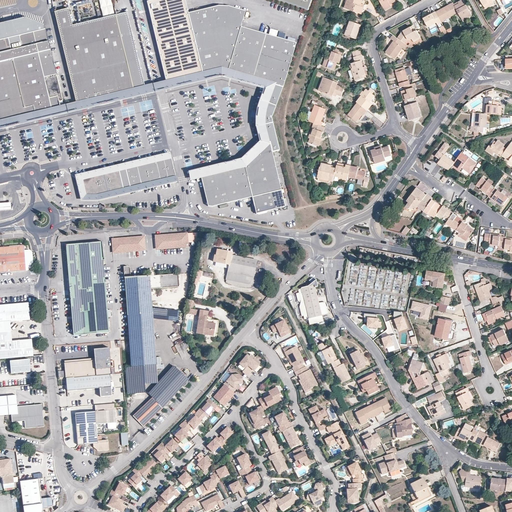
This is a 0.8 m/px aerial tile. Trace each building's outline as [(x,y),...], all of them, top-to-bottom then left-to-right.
[(222,70),(274,85),(266,102),(265,110),(263,117),(263,125),(268,144),(245,165),(201,176),(201,177),(208,206),(212,207),(252,197),(256,214),(286,206),(282,193),(281,190),(272,152),(279,150),(272,118),(282,87),(283,87),(298,43),(240,26),(245,10),(228,5),(217,5),(188,12),(184,0),(151,0),(148,1),(167,83),(222,70)] [(281,0),(308,9),(311,0),(281,0)] [(359,0),(346,0),(344,7),(361,14),(363,7),(357,5),(359,0)] [(378,0),(383,8),(390,4),(389,2),(392,0),(378,0)] [(453,14),(453,15),(458,12),(461,19),(470,14),(462,0),(461,0),(458,2),(459,4),(455,6),(454,4),(453,3),(448,5),(453,14)] [(448,5),(436,12),(441,21),(453,14),(448,5)] [(69,9),(55,12),(77,104),(94,100),(95,102),(118,97),(117,95),(146,88),(143,77),(132,80),(116,16),(73,26),(69,9)] [(436,12),(435,12),(423,18),(428,27),(436,23),(438,25),(441,23),(441,21),(436,12)] [(128,13),(116,16),(132,80),(143,77),(128,13)] [(45,26),(26,18),(0,24),(0,124),(20,120),(19,117),(44,112),(61,108),(59,102),(63,101),(45,26)] [(357,32),(358,32),(361,25),(350,21),(345,35),(354,38),(357,32)] [(402,31),(397,38),(404,43),(407,40),(408,39),(409,41),(412,39),(413,41),(420,37),(416,30),(415,31),(412,26),(402,31)] [(406,50),(409,46),(404,43),(397,38),(393,35),(391,38),(394,41),(386,52),(394,58),(403,47),(406,50)] [(334,52),(332,52),(329,60),(328,59),(326,58),(323,66),(334,70),(335,66),(334,66),(335,62),(337,62),(338,63),(340,59),(338,59),(339,55),(341,55),(343,51),(336,49),(334,52)] [(363,60),(361,55),(354,57),(355,62),(351,64),(352,68),(351,69),(355,81),(363,78),(362,75),(365,74),(361,61),(363,60)] [(266,102),(274,85),(222,70),(167,83),(160,85),(155,86),(156,90),(161,89),(222,75),(267,88),(261,101),(260,108),(259,116),(259,123),(263,142),(242,161),(189,174),(191,179),(201,177),(201,176),(245,165),(268,144),(263,125),(263,117),(265,110),(266,102)] [(397,79),(400,87),(404,86),(409,84),(409,82),(405,70),(397,72),(399,79),(397,79)] [(328,80),(329,78),(323,76),(319,90),(333,95),(336,96),(336,94),(341,96),(344,87),(337,84),(337,82),(333,80),(332,82),(328,80)] [(406,100),(416,97),(412,84),(409,84),(404,86),(404,90),(401,91),(402,95),(404,94),(406,100)] [(0,126),(45,116),(74,109),(156,90),(155,86),(146,88),(117,95),(118,97),(95,102),(94,100),(77,104),(73,105),(61,108),(44,112),(19,117),(20,120),(0,124),(0,126)] [(359,98),(356,102),(357,103),(365,109),(367,111),(373,104),(368,100),(369,99),(371,100),(375,96),(373,94),(369,91),(366,89),(364,92),(363,91),(358,97),(359,98)] [(419,102),(417,96),(416,97),(406,100),(404,100),(406,106),(405,106),(409,121),(411,120),(414,122),(418,121),(419,117),(421,117),(417,102),(419,102)] [(498,102),(491,101),(491,105),(486,105),(485,109),(488,109),(487,114),(497,115),(498,106),(498,102)] [(365,109),(357,103),(348,115),(356,122),(361,115),(365,109)] [(310,120),(309,121),(314,123),(321,126),(323,122),(321,122),(326,109),(315,105),(312,112),(310,120)] [(485,114),(475,113),(474,127),(471,126),(471,131),(474,132),(479,132),(483,132),(484,128),(486,128),(487,114),(485,114)] [(321,138),(325,127),(321,126),(314,123),(312,128),(314,129),(310,138),(309,142),(318,146),(321,138)] [(494,152),(501,157),(502,155),(506,149),(503,147),(504,145),(498,140),(496,142),(495,144),(493,143),(491,147),(489,145),(486,150),(492,155),(494,152)] [(440,160),(444,155),(450,146),(445,142),(435,156),(440,160)] [(511,143),(506,149),(502,155),(506,158),(511,162),(511,143)] [(378,149),(377,147),(370,149),(375,163),(386,160),(384,156),(384,154),(388,152),(386,147),(382,148),(378,149)] [(477,164),(462,152),(454,162),(452,166),(459,171),(462,167),(470,173),(477,164)] [(126,169),(171,158),(171,155),(78,177),(83,199),(97,199),(177,179),(176,176),(130,187),(124,189),(123,189),(117,191),(86,198),(82,180),(104,174),(119,171),(126,169)] [(443,165),(449,170),(452,166),(454,162),(444,155),(440,160),(438,163),(442,166),(443,165)] [(176,176),(171,158),(126,169),(127,173),(129,181),(130,187),(176,176)] [(334,176),(337,166),(322,163),(321,167),(320,166),(318,178),(319,178),(333,181),(334,176)] [(346,167),(337,165),(337,166),(334,176),(348,179),(348,177),(351,166),(346,164),(346,167)] [(359,167),(351,165),(351,166),(348,177),(364,181),(363,186),(367,186),(369,178),(365,177),(366,172),(358,170),(359,167)] [(119,171),(104,174),(108,193),(117,191),(123,189),(124,189),(122,182),(129,181),(127,173),(120,174),(119,171)] [(104,174),(82,180),(86,198),(108,193),(104,174)] [(485,193),(489,196),(493,189),(490,187),(492,185),(491,184),(493,182),(489,179),(487,181),(482,178),(477,185),(480,188),(486,192),(485,193)] [(421,208),(430,196),(427,194),(426,194),(417,188),(407,200),(409,202),(403,209),(401,209),(396,215),(412,218),(417,211),(412,211),(412,209),(416,209),(418,206),(421,208)] [(489,196),(488,197),(491,199),(492,198),(498,202),(503,205),(508,198),(494,188),(493,189),(489,196)] [(428,204),(433,198),(430,196),(421,208),(424,211),(429,204),(428,204)] [(436,202),(432,200),(429,204),(424,211),(430,216),(431,215),(435,217),(438,213),(441,209),(435,204),(436,202)] [(453,213),(443,206),(442,207),(441,209),(438,213),(448,221),(453,213)] [(463,220),(453,213),(448,221),(446,223),(456,231),(457,230),(462,222),(463,220)] [(470,214),(465,220),(471,224),(475,218),(470,214)] [(474,230),(462,222),(457,230),(460,232),(458,235),(466,241),(474,230)] [(426,230),(421,235),(425,238),(427,238),(430,233),(426,230)] [(188,233),(159,235),(159,237),(158,239),(155,239),(156,248),(188,246),(188,233)] [(506,238),(506,237),(501,237),(494,236),(494,234),(490,234),(489,241),(489,242),(493,242),(493,245),(505,246),(506,238)] [(144,237),(112,239),(113,251),(145,249),(144,237)] [(102,242),(66,245),(73,336),(109,333),(102,242)] [(25,265),(24,251),(23,246),(0,247),(0,272),(25,271),(25,265)] [(232,253),(216,249),(215,255),(214,255),(213,261),(228,264),(225,280),(251,285),(256,261),(232,256),(232,253)] [(29,250),(24,251),(25,265),(30,265),(33,262),(32,253),(29,250)] [(131,277),(130,271),(130,269),(130,268),(129,267),(128,266),(127,266),(124,266),(124,278),(125,278),(127,315),(140,314),(140,308),(139,290),(151,289),(150,276),(131,277)] [(152,271),(149,271),(150,276),(151,289),(179,287),(178,274),(155,275),(155,273),(152,271)] [(425,280),(431,281),(432,281),(434,282),(433,287),(443,288),(445,274),(427,271),(425,280)] [(323,321),(321,315),(327,314),(324,302),(318,303),(314,287),(317,286),(316,280),(308,286),(302,288),(308,314),(303,315),(304,319),(308,318),(309,324),(323,321)] [(485,281),(482,282),(474,285),(480,302),(487,299),(491,298),(489,290),(492,289),(490,283),(486,284),(485,281)] [(308,314),(302,288),(298,289),(299,291),(297,292),(298,299),(301,298),(300,306),(302,316),(303,315),(308,314)] [(140,308),(152,307),(151,289),(139,290),(140,308)] [(447,305),(448,305),(450,298),(441,296),(440,304),(441,304),(447,305)] [(490,305),(497,302),(494,296),(491,298),(487,299),(490,305)] [(194,300),(187,299),(185,311),(184,313),(192,314),(193,309),(194,300)] [(431,305),(413,301),(411,308),(421,311),(420,317),(428,318),(431,305)] [(0,359),(32,356),(31,352),(33,352),(32,339),(12,341),(5,342),(5,337),(7,337),(10,331),(6,327),(4,327),(3,322),(9,322),(30,320),(28,303),(0,305),(0,359)] [(501,306),(485,313),(488,320),(487,321),(489,325),(495,321),(495,320),(497,319),(505,315),(501,306)] [(206,322),(207,317),(205,317),(206,311),(200,310),(199,315),(196,334),(203,335),(204,334),(213,335),(215,323),(206,322)] [(127,315),(131,366),(143,365),(155,364),(153,319),(152,313),(140,314),(127,315)] [(408,328),(403,316),(394,319),(398,331),(408,328)] [(379,321),(379,318),(368,317),(367,327),(378,328),(379,321)] [(445,322),(445,320),(439,319),(435,337),(447,339),(451,323),(445,322)] [(271,327),(274,333),(279,331),(280,330),(282,333),(280,334),(282,338),(291,333),(284,320),(271,327)] [(490,336),(490,337),(493,342),(495,346),(499,344),(508,339),(509,341),(511,339),(509,332),(505,334),(503,329),(490,336)] [(399,348),(394,334),(381,338),(385,348),(394,346),(395,349),(399,348)] [(190,357),(185,349),(188,347),(184,340),(174,346),(183,361),(190,357)] [(328,364),(331,363),(337,360),(330,347),(327,348),(326,345),(324,346),(322,343),(318,345),(328,364)] [(293,368),(295,372),(305,367),(303,363),(305,362),(297,346),(293,348),(285,352),(288,358),(289,357),(293,365),(294,367),(293,368)] [(66,379),(110,375),(115,374),(114,361),(110,361),(109,349),(94,350),(95,361),(65,363),(66,379)] [(365,361),(360,353),(358,349),(354,352),(353,350),(348,352),(357,369),(364,365),(363,362),(365,361)] [(506,364),(509,363),(508,361),(511,359),(511,350),(504,354),(505,356),(502,358),(506,364)] [(470,351),(461,353),(463,357),(459,358),(464,373),(473,370),(469,356),(471,355),(470,351)] [(243,373),(248,377),(254,371),(255,372),(261,364),(255,358),(251,355),(248,359),(246,357),(240,365),(246,370),(243,372),(243,373)] [(435,375),(438,381),(443,379),(442,376),(449,373),(447,369),(450,367),(444,355),(434,359),(440,372),(435,375)] [(331,363),(341,383),(351,379),(343,363),(340,364),(338,359),(337,360),(331,363)] [(424,363),(412,359),(408,370),(412,372),(415,378),(414,378),(419,389),(433,382),(428,371),(420,375),(420,374),(424,363)] [(29,360),(10,361),(11,374),(30,372),(29,360)] [(157,383),(155,364),(143,365),(145,384),(157,383)] [(131,366),(127,366),(129,394),(145,393),(145,385),(145,384),(143,365),(131,366)] [(305,367),(295,372),(298,376),(299,376),(301,380),(307,391),(310,389),(318,384),(311,370),(309,370),(307,366),(305,367)] [(153,397),(152,398),(162,408),(189,380),(174,367),(149,393),(153,397)] [(374,372),(361,379),(363,383),(360,385),(363,390),(367,388),(370,395),(379,390),(377,386),(375,386),(372,379),(373,379),(376,377),(374,372)] [(111,383),(110,375),(66,379),(67,391),(100,389),(111,387),(111,383)] [(233,376),(224,385),(225,386),(234,394),(237,390),(235,389),(238,385),(244,385),(243,378),(239,375),(233,376)] [(363,383),(361,379),(357,381),(363,393),(367,391),(369,395),(370,395),(367,388),(363,390),(360,385),(363,383)] [(307,391),(301,380),(299,381),(305,394),(311,391),(310,389),(307,391)] [(234,394),(225,386),(214,399),(225,407),(231,400),(229,399),(231,396),(233,398),(236,395),(235,394),(234,394)] [(111,387),(100,389),(101,398),(112,397),(111,387)] [(466,393),(468,392),(467,388),(456,393),(464,410),(472,406),(470,400),(466,393)] [(262,406),(263,409),(268,407),(269,408),(282,401),(279,396),(281,395),(279,390),(274,393),(273,390),(269,392),(270,395),(271,396),(264,399),(264,398),(259,400),(262,406)] [(445,398),(441,391),(435,394),(437,397),(428,401),(431,406),(432,405),(434,409),(432,410),(433,414),(435,418),(446,413),(442,405),(441,405),(439,401),(445,398)] [(41,413),(43,411),(42,404),(17,407),(16,395),(0,396),(0,415),(11,414),(12,422),(24,421),(25,429),(45,427),(44,419),(41,416),(41,413)] [(133,416),(143,427),(162,409),(163,408),(162,408),(152,398),(151,398),(133,416)] [(386,398),(370,405),(375,416),(379,414),(378,413),(383,411),(390,408),(386,398)] [(426,398),(415,402),(417,407),(422,405),(421,404),(427,401),(426,398)] [(217,406),(210,399),(207,402),(208,403),(203,410),(201,409),(200,411),(204,415),(206,413),(210,416),(214,412),(213,410),(217,406)] [(114,404),(95,405),(95,411),(97,424),(116,423),(114,404)] [(375,416),(370,405),(355,413),(359,422),(366,419),(371,417),(371,418),(375,416)] [(262,417),(267,415),(263,409),(262,406),(257,409),(258,410),(259,411),(256,413),(255,412),(250,415),(255,425),(254,425),(256,430),(266,425),(262,417)] [(328,427),(326,424),(321,426),(319,422),(324,419),(323,418),(328,415),(325,409),(320,412),(317,406),(309,409),(319,428),(320,431),(326,428),(328,427)] [(98,437),(97,435),(97,424),(95,411),(75,413),(78,445),(83,444),(89,444),(91,444),(91,437),(98,437)] [(511,412),(502,417),(506,425),(511,422),(511,412)] [(279,428),(281,433),(283,432),(293,427),(290,422),(289,423),(284,413),(275,418),(280,428),(279,428)] [(190,430),(194,434),(197,432),(199,434),(207,427),(196,416),(189,423),(187,420),(183,423),(190,430)] [(412,435),(410,419),(404,421),(399,422),(397,423),(396,423),(396,428),(401,428),(402,436),(412,435)] [(350,448),(337,422),(328,427),(326,428),(329,433),(332,432),(333,435),(334,437),(333,438),(331,439),(330,437),(325,439),(328,445),(331,443),(333,445),(339,442),(340,445),(341,446),(342,445),(345,450),(350,448)] [(187,433),(190,430),(183,423),(180,426),(181,427),(183,429),(176,436),(182,442),(189,435),(187,433)] [(467,443),(469,439),(474,429),(475,427),(466,423),(462,429),(459,428),(455,435),(458,436),(463,439),(462,440),(467,443)] [(228,427),(221,434),(223,436),(220,439),(225,445),(227,446),(230,443),(227,440),(234,434),(233,432),(228,427)] [(301,444),(293,427),(283,432),(289,444),(291,444),(293,448),(301,444)] [(488,437),(489,435),(479,430),(478,431),(474,429),(469,439),(483,446),(484,445),(487,440),(488,437)] [(271,452),(273,456),(280,452),(275,443),(276,443),(271,433),(263,437),(271,452)] [(368,434),(362,437),(369,450),(377,447),(376,444),(381,442),(377,434),(372,436),(371,435),(369,435),(368,434)] [(222,448),(225,445),(220,439),(218,437),(208,447),(214,453),(221,446),(222,448)] [(500,443),(488,437),(487,440),(484,445),(496,451),(500,443)] [(172,453),(180,446),(174,439),(166,446),(163,443),(160,446),(167,453),(168,454),(171,452),(172,453)] [(98,443),(99,451),(109,450),(108,440),(98,441),(98,443)] [(165,456),(167,453),(160,446),(157,448),(160,451),(155,456),(162,463),(167,458),(165,456)] [(305,452),(303,447),(293,452),(296,457),(294,458),(296,462),(299,461),(301,465),(304,463),(306,467),(311,465),(307,457),(306,457),(304,453),(305,452)] [(287,467),(280,452),(273,456),(269,458),(270,461),(271,462),(272,461),(279,475),(286,471),(284,468),(287,467)] [(390,473),(399,470),(399,469),(405,467),(403,461),(396,463),(395,463),(394,461),(396,461),(393,453),(388,455),(384,456),(387,464),(385,462),(379,465),(382,475),(390,472),(390,473)] [(205,458),(200,454),(197,457),(200,459),(198,461),(200,463),(198,465),(205,472),(212,466),(208,462),(210,460),(207,457),(205,458)] [(243,475),(252,470),(250,467),(252,465),(246,454),(238,459),(243,470),(239,472),(241,476),(243,475)] [(153,468),(157,464),(153,459),(152,458),(139,471),(143,475),(144,477),(149,473),(150,474),(155,470),(153,468)] [(14,484),(11,459),(5,460),(3,463),(0,461),(0,460),(0,477),(2,477),(3,485),(14,484)] [(361,483),(364,483),(363,479),(363,478),(362,479),(362,475),(360,472),(361,471),(357,462),(348,467),(353,476),(355,475),(356,476),(356,479),(353,479),(353,484),(361,483)] [(217,473),(214,475),(214,476),(218,484),(222,482),(221,480),(230,475),(225,467),(216,472),(217,473)] [(140,478),(143,475),(139,471),(136,468),(134,470),(133,471),(136,474),(129,481),(135,487),(142,480),(140,478)] [(193,479),(184,469),(181,472),(183,475),(179,480),(185,486),(193,479)] [(252,470),(243,475),(245,478),(246,478),(250,485),(260,480),(256,473),(253,474),(252,470)] [(464,485),(464,487),(468,487),(479,488),(480,477),(470,476),(470,474),(459,472),(462,480),(465,481),(464,485)] [(218,484),(214,476),(211,477),(212,480),(204,484),(205,485),(200,488),(204,495),(216,488),(216,487),(219,485),(218,484)] [(426,488),(427,488),(423,478),(410,485),(418,499),(428,494),(426,488)] [(41,499),(39,479),(20,481),(21,489),(24,511),(43,511),(43,509),(41,499)] [(507,481),(491,479),(490,490),(511,492),(511,491),(511,479),(507,479),(507,481)] [(247,497),(239,482),(230,486),(234,494),(239,491),(240,493),(243,499),(247,497)] [(323,489),(324,489),(321,482),(316,485),(315,489),(317,492),(312,495),(309,493),(307,498),(308,500),(313,502),(315,505),(318,508),(322,506),(323,501),(322,499),(323,498),(324,497),(323,495),(324,495),(324,494),(323,492),(322,490),(323,489)] [(121,483),(114,496),(119,498),(121,494),(124,496),(129,486),(121,483)] [(361,489),(361,483),(353,484),(348,484),(349,489),(347,490),(348,504),(355,503),(354,495),(358,495),(358,489),(361,489)] [(178,497),(180,494),(174,487),(172,486),(162,496),(163,498),(168,502),(175,495),(178,497)] [(431,495),(427,488),(426,488),(428,494),(418,499),(413,501),(415,504),(431,495)] [(114,496),(111,494),(109,498),(112,500),(110,505),(123,511),(127,506),(123,504),(125,501),(119,498),(114,496)] [(277,504),(282,511),(299,501),(294,494),(291,496),(290,494),(280,500),(279,499),(275,502),(277,504)] [(222,510),(225,508),(219,495),(202,504),(206,511),(208,511),(216,508),(215,507),(219,505),(222,510)] [(195,507),(199,506),(197,502),(195,496),(187,499),(177,509),(177,511),(186,511),(187,511),(192,507),(194,506),(195,507)] [(51,498),(41,499),(43,509),(48,508),(48,507),(52,506),(51,498)] [(277,511),(274,507),(277,504),(275,502),(273,498),(269,500),(270,502),(267,504),(263,507),(261,505),(257,508),(260,511),(277,511)] [(374,501),(377,507),(382,505),(379,498),(374,501)] [(164,511),(167,507),(160,500),(157,503),(148,511),(161,511),(164,510),(164,511)]
